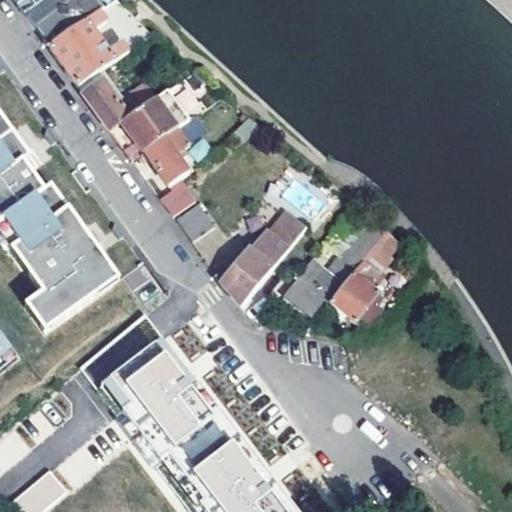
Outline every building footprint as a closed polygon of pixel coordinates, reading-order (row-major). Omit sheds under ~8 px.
[(11,0),(24,17),(41,5),(44,3),(54,17),(77,1),(79,0),(11,0)] [(54,17),(33,30),(37,36),(48,51),(100,13),(106,9),(99,0),(81,0),(77,1),(54,17)] [(41,5),(24,17),(33,30),(54,17),(44,3),(41,5)] [(64,72),(78,92),(102,75),(130,54),(121,44),(109,54),(95,33),(107,24),(100,13),(48,51),(64,72)] [(144,35),(148,41),(154,37),(149,32),(144,35)] [(81,96),(110,135),(121,126),(130,120),(120,106),(108,90),(111,87),(102,75),(78,92),(81,96)] [(123,104),(120,106),(130,120),(157,101),(147,86),(123,104)] [(111,87),(108,90),(120,106),(123,104),(111,87)] [(157,101),(130,120),(121,126),(144,157),(146,155),(189,123),(167,93),(157,101)] [(0,229),(8,224),(41,269),(33,276),(47,295),(36,303),(55,329),(115,285),(82,240),(89,235),(53,185),(46,190),(32,171),(39,166),(0,112),(0,229)] [(238,120),(244,126),(248,121),(242,116),(238,120)] [(207,132),(196,118),(189,123),(146,155),(171,187),(173,188),(190,175),(177,156),(207,132)] [(244,126),(232,137),(242,146),(258,130),(248,121),(244,126)] [(203,138),(188,148),(196,160),(211,150),(203,138)] [(183,187),(161,204),(173,222),(197,206),(183,187)] [(358,207),(328,244),(335,249),(364,212),(358,207)] [(201,209),(180,224),(195,246),(216,231),(201,209)] [(242,311),(246,307),(306,232),(286,217),(270,236),(266,233),(251,253),(250,252),(222,288),(242,311)] [(8,224),(0,229),(0,230),(33,276),(41,269),(8,224)] [(346,270),(323,252),(287,295),(320,320),(331,307),(391,232),(381,224),(346,270)] [(331,307),(357,327),(372,306),(381,295),(373,288),(405,243),(391,232),(331,307)] [(430,276),(412,252),(398,267),(420,287),(430,276)] [(36,303),(30,308),(48,333),(55,329),(36,303)] [(0,359),(12,349),(0,334),(0,359)] [(191,376),(165,341),(100,391),(191,511),(294,511),(278,490),(191,376)] [(12,349),(0,359),(0,369),(17,355),(12,349)] [(197,378),(215,364),(206,352),(187,365),(197,378)] [(51,471),(11,501),(19,511),(42,511),(67,493),(51,471)]
